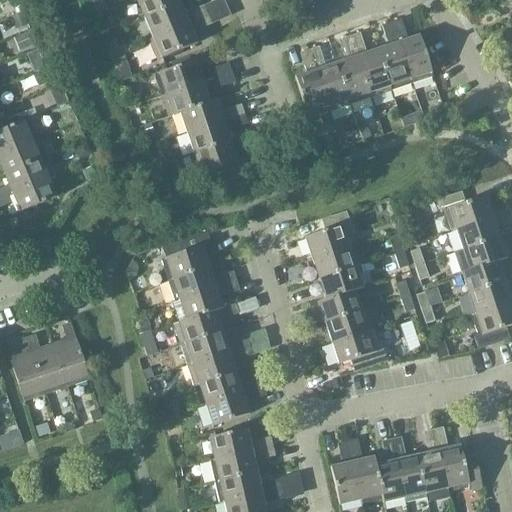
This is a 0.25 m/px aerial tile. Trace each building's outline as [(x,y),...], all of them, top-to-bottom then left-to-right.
[(135,0),(143,18),(180,2),(178,0),(135,0)] [(184,13),(180,2),(143,18),(151,38),(207,14),(203,5),(184,13)] [(211,23),(207,14),(151,38),(160,58),(197,43),(192,31),(211,23)] [(409,81),(431,74),(418,35),(407,39),(400,19),(390,23),(409,81)] [(32,22),(19,24),(21,37),(34,35),(32,22)] [(389,87),(409,81),(390,23),(381,26),(388,46),(376,49),(389,87)] [(389,87),(376,49),(366,53),(359,33),(350,36),(369,94),(389,87)] [(348,101),(369,94),(350,36),(340,39),(347,59),(336,63),(348,101)] [(2,50),(5,63),(38,54),(34,42),(2,50)] [(348,101),(336,63),(325,66),(318,46),(309,49),(328,107),(348,101)] [(306,114),(328,107),(309,49),(299,53),(306,72),(294,76),(306,114)] [(164,95),(231,72),(228,63),(199,72),(195,61),(157,73),(164,95)] [(234,82),(231,72),(164,95),(171,116),(179,113),(179,112),(209,102),(205,91),(234,82)] [(221,111),(217,100),(217,99),(209,102),(179,112),(179,113),(186,133),(244,114),(240,104),(221,111)] [(0,110),(0,132),(31,119),(27,111),(6,120),(1,110),(0,110)] [(193,154),(231,141),(227,130),(247,123),(244,114),(186,133),(193,154)] [(0,132),(0,154),(31,142),(26,131),(34,128),(31,119),(0,132)] [(179,127),(155,133),(158,148),(183,142),(179,127)] [(231,141),(193,154),(199,175),(221,168),(224,179),(249,171),(242,149),(234,152),(231,141)] [(0,170),(2,176),(47,157),(44,150),(35,153),(31,142),(0,154),(0,170)] [(0,190),(0,199),(47,180),(42,169),(51,166),(47,157),(2,176),(7,187),(0,190)] [(51,190),(47,180),(0,199),(0,208),(14,203),(19,214),(63,195),(60,187),(51,190)] [(454,230),(493,217),(486,196),(465,203),(461,192),(436,200),(440,213),(448,210),(454,230)] [(311,259),(349,246),(342,226),(350,224),(346,211),(321,220),(325,231),(304,238),(311,259)] [(461,250),(499,238),(493,217),(454,230),(461,250)] [(238,225),(218,231),(221,240),(241,234),(238,225)] [(171,279),(209,266),(205,256),(213,253),(206,232),(173,243),(176,254),(164,258),(171,279)] [(389,241),(394,254),(403,252),(398,238),(389,241)] [(461,273),(507,259),(499,238),(461,250),(468,271),(461,273)] [(351,245),(349,246),(311,259),(318,279),(356,267),(358,266),(351,245)] [(410,253),(414,266),(424,263),(419,250),(410,253)] [(408,267),(403,252),(394,254),(399,270),(408,267)] [(468,294),(506,282),(499,262),(507,259),(461,273),(468,294)] [(429,279),(424,263),(414,266),(420,282),(429,279)] [(178,299),(235,280),(232,271),(213,278),(209,266),(171,279),(178,299)] [(359,269),(358,266),(356,267),(318,279),(324,299),(317,302),(363,288),(359,279),(363,276),(361,268),(359,269)] [(223,308),(222,308),(219,297),(239,290),(235,280),(178,299),(184,320),(185,320),(223,308)] [(396,285),(400,298),(409,295),(405,282),(396,285)] [(474,315),(511,302),(511,300),(506,282),(468,294),(474,315)] [(324,323),(362,311),(355,290),(363,288),(317,302),(324,323)] [(415,296),(420,310),(430,307),(425,293),(415,296)] [(414,311),(409,295),(400,298),(406,314),(414,311)] [(473,337),(477,347),(478,350),(502,341),(499,330),(511,325),(511,302),(474,315),(481,335),(473,337)] [(184,343),(222,331),(218,320),(238,313),(235,304),(222,308),(223,308),(185,320),(184,320),(177,322),(184,343)] [(435,322),(430,307),(420,310),(426,325),(435,322)] [(331,344),(369,331),(362,311),(324,323),(331,344)] [(67,389),(88,382),(69,325),(61,328),(65,340),(52,345),(67,389)] [(190,364),(248,345),(245,335),(225,342),(222,331),(184,343),(190,364)] [(362,369),(387,361),(383,348),(375,351),(369,331),(331,344),(337,364),(350,360),(354,372),(362,369)] [(67,389),(52,345),(38,350),(34,337),(26,339),(46,396),(67,389)] [(24,404),(46,396),(26,339),(17,342),(22,355),(9,360),(24,404)] [(197,384),(235,372),(232,361),(252,354),(248,345),(190,364),(197,384)] [(204,405),(262,386),(259,376),(239,383),(235,372),(197,384),(204,405)] [(262,386),(204,405),(211,426),(249,414),(245,402),(265,395),(262,386)] [(433,430),(446,489),(447,493),(468,488),(469,492),(482,489),(474,455),(462,458),(459,445),(447,448),(442,427),(433,430)] [(213,460),(272,446),(270,436),(250,441),(247,429),(208,438),(213,460)] [(446,489),(433,430),(423,432),(428,452),(416,455),(425,494),(446,489)] [(425,494),(416,455),(405,457),(400,437),(391,439),(404,499),(405,504),(426,499),(425,494)] [(356,439),(347,441),(360,500),(381,496),(374,464),(375,464),(373,456),(361,459),(356,439)] [(383,504),(404,499),(391,439),(381,442),(385,462),(375,464),(374,464),(381,496),(383,504)] [(339,505),(360,500),(347,441),(337,443),(341,464),(330,466),(339,505)] [(218,481),(257,472),(254,461),(275,456),(272,446),(213,460),(218,481)] [(223,502),(282,489),(280,479),(259,483),(257,472),(218,481),(223,502)] [(266,511),(264,503),(284,498),(282,489),(223,502),(225,511),(266,511)]
